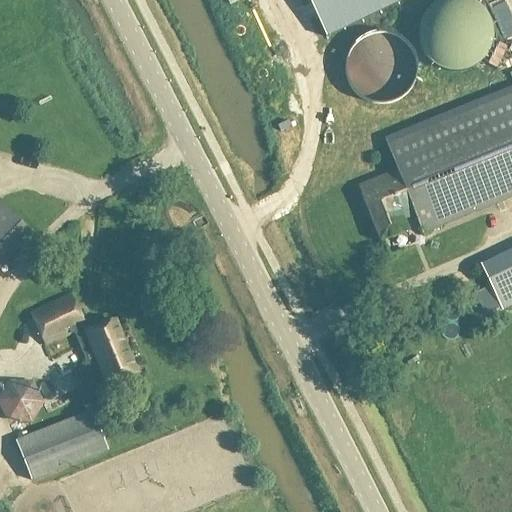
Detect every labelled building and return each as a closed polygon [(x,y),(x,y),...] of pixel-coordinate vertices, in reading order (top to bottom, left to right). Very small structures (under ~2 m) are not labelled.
[(307,0),(325,37),(403,0),(307,0)] [(422,235),(496,205),(511,198),(511,90),(385,142),(397,171),(357,187),(380,242),(406,231),(401,220),(414,215),(422,235)] [(0,267),(31,235),(0,205),(0,267)] [(511,251),(480,267),(501,311),(511,305),(511,251)] [(70,296),(30,315),(44,346),(71,334),(73,334),(87,367),(72,374),(79,388),(103,376),(106,385),(136,372),(115,322),(87,333),(85,327),(83,324),(70,296)] [(61,349),(67,365),(81,360),(74,343),(61,349)] [(30,481),(107,451),(91,411),(15,441),(30,481)]
